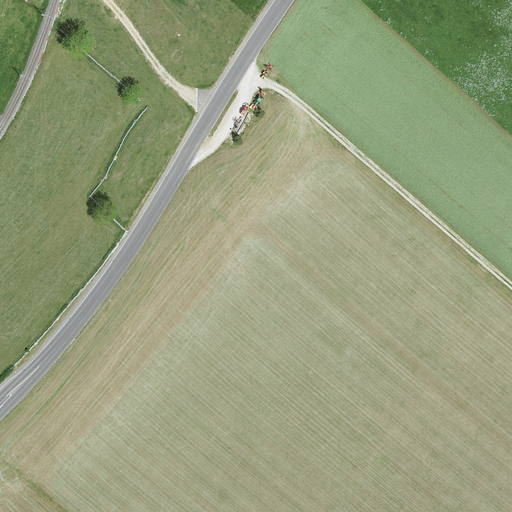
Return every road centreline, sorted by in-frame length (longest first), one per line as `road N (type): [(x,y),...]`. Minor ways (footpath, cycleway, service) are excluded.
road 1 (tertiary): [(0,400),(134,243),(277,0)]
road 2 (track): [(233,67),(302,101),(511,285)]
road 3 (track): [(107,0),(165,76),(211,105)]
